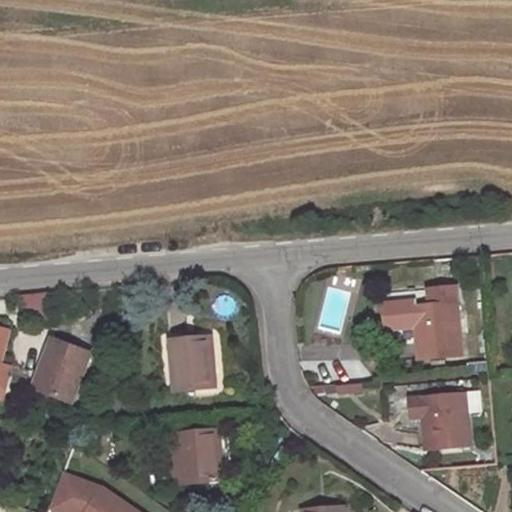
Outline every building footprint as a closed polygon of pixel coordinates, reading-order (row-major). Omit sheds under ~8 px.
[(465,354),(461,302),(406,307),(407,326),(420,325),(423,357),(465,354)] [(0,376),(11,332),(0,328),(0,376)] [(217,386),(213,335),(171,338),(175,389),(217,386)] [(74,396),(92,350),(56,337),(38,383),(74,396)] [(472,444),(468,393),(413,398),(415,415),(427,414),(430,447),(472,444)] [(181,481),(223,478),(220,427),(178,431),(179,444),(168,445),(170,480),(181,479),(181,481)] [(138,511),(107,490),(66,475),(54,507),(65,511),(138,511)]
